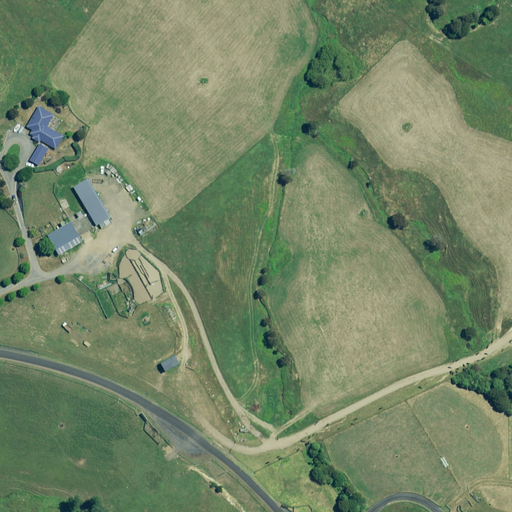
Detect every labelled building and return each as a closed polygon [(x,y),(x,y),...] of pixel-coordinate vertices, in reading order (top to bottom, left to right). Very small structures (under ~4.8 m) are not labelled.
[(33,136),(32,138),(40,142),(41,140),(56,149),(64,136),(47,126),(53,115),(39,107),(27,127),(33,130),(30,134),(33,136)] [(48,149),(40,144),(30,160),(39,165),(48,149)] [(109,218),(87,180),(74,188),(96,225),(109,218)] [(91,229),(83,215),(48,235),(59,255),(83,241),(80,236),(91,229)] [(147,279),(142,282),(146,288),(151,285),(147,279)] [(179,364),(175,356),(161,363),(165,371),(179,364)]
